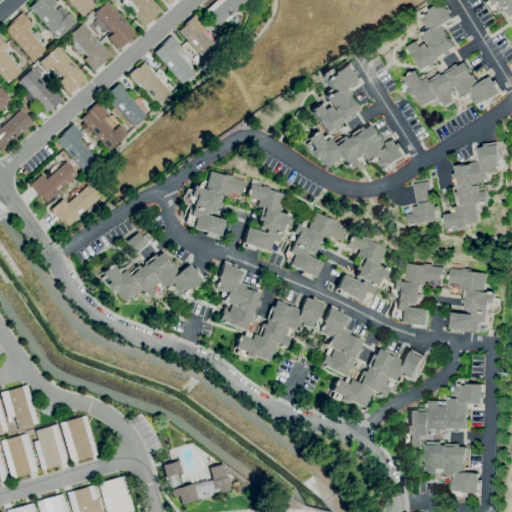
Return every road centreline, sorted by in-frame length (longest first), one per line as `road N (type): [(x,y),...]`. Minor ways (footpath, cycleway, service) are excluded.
road 1 (residential): [(51,259),(81,303),(110,326),(208,363),(263,405),(354,439),(386,474),(393,511)]
road 2 (residential): [(0,172),(186,0)]
